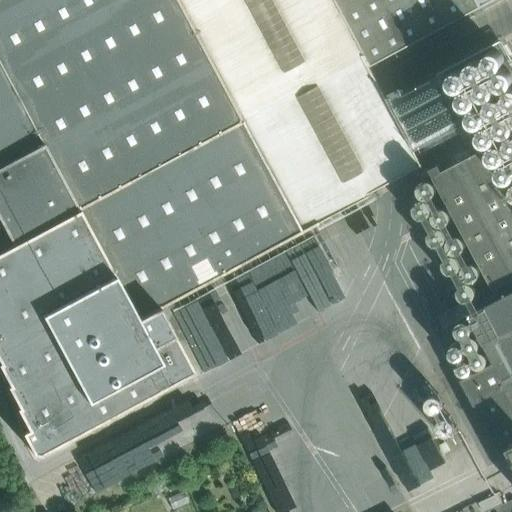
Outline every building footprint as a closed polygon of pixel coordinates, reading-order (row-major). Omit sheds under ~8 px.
[(40,0),(0,0),(0,64),(42,143),(78,210),(136,179),(40,0)] [(176,0),(40,0),(136,179),(242,122),(176,0)] [(176,0),(242,122),(365,56),(367,55),(337,0),(322,0),(176,0)] [(337,0),(367,55),(372,65),(492,0),(337,0)] [(500,43),(444,74),(454,93),(510,62),(500,43)] [(304,200),(316,222),(423,164),(365,56),(242,122),(288,208),(304,200)] [(511,65),(510,62),(454,93),(483,147),(482,148),(481,146),(476,149),(478,152),(484,149),(484,148),(511,133),(511,65)] [(0,166),(42,143),(0,64),(0,166)] [(288,208),(242,122),(136,179),(78,210),(0,251),(0,369),(8,384),(6,386),(16,407),(15,408),(27,429),(21,432),(32,453),(37,455),(55,445),(193,371),(159,308),(301,232),(288,208)] [(511,133),(484,148),(484,149),(505,188),(511,184),(511,133)] [(0,166),(0,251),(78,210),(42,143),(0,166)] [(511,184),(505,188),(484,149),(478,152),(445,170),(434,175),(439,184),(453,210),(494,288),(506,282),(511,293),(511,292),(511,184)] [(441,163),(424,171),(427,177),(434,175),(445,170),(441,163)] [(439,191),(439,187),(439,184),(437,181),(434,179),(430,178),(427,179),(424,181),(422,184),(421,187),(422,191),(424,194),(427,196),(430,196),(434,195),(437,193),(439,191)] [(413,190),(418,200),(424,197),(419,187),(413,190)] [(434,210),(435,206),(434,203),(432,200),(429,198),(425,198),(422,198),(419,200),(417,203),(417,207),(417,210),(419,213),(422,215),(426,215),(429,215),(432,213),(434,210)] [(304,200),(288,208),(301,232),(313,225),(317,223),(316,222),(304,200)] [(453,217),(454,214),(453,210),(451,208),(448,206),(445,205),(441,206),(438,208),(436,211),(436,214),(437,218),(439,220),(441,222),(445,223),(448,222),(451,220),(453,217)] [(363,249),(357,240),(369,234),(356,210),(321,229),(339,262),(363,249)] [(449,238),(449,234),(449,231),(447,228),(444,226),(440,225),(437,226),(434,228),(432,231),(432,234),(432,238),(434,241),(437,243),(441,243),(444,242),(447,240),(449,238)] [(467,246),(468,242),(467,239),(465,236),(462,234),(459,234),(455,234),(452,236),(451,239),(450,243),(451,246),(453,249),(456,251),(459,251),(462,251),(465,249),(467,246)] [(463,265),(464,262),(463,258),(461,255),(458,253),(455,253),(451,254),(448,256),(446,258),(446,262),(447,265),(449,268),(452,270),(455,271),(458,270),(461,268),(463,265)] [(482,273),(482,270),(482,266),(480,263),(477,262),(473,261),(470,262),(467,264),(465,267),(465,270),(465,273),(467,276),(470,278),(474,279),(477,278),(480,276),(482,273)] [(478,293),(479,289),(478,286),(476,283),(473,281),(469,280),(466,281),(463,283),(461,286),(461,289),(461,293),(463,296),(466,298),(470,298),(473,298),(476,296),(478,293)] [(511,292),(511,293),(438,331),(463,378),(476,403),(477,403),(502,451),(511,446),(511,447),(511,292)] [(400,369),(356,390),(398,478),(410,472),(414,480),(445,465),(400,369)] [(286,442),(295,438),(283,410),(237,430),(269,505),(291,496),(285,482),(293,479),(285,461),(293,457),(286,442)] [(511,511),(511,500),(496,508),(497,511),(511,511)]
